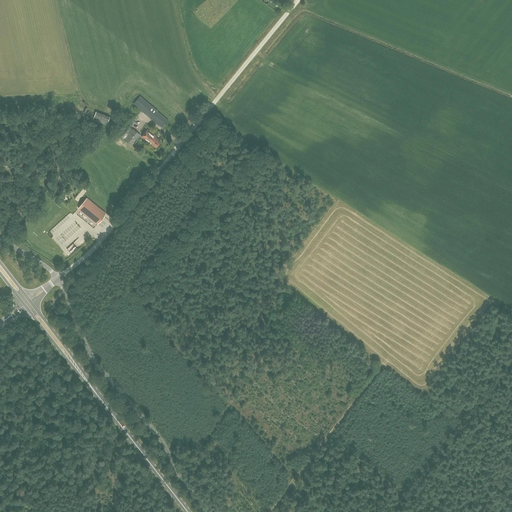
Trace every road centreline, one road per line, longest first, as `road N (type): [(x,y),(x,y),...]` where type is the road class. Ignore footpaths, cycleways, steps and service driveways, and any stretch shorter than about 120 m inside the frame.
road 1 (track): [(315,503),(300,487),(288,487),(288,472),(177,346),(133,279),(251,144)]
road 2 (unclassified): [(57,278),(93,249),(298,0)]
road 3 (unclassified): [(207,511),(92,357),(57,278)]
road 4 (track): [(383,363),(269,511)]
road 5 (primary): [(187,511),(96,394)]
